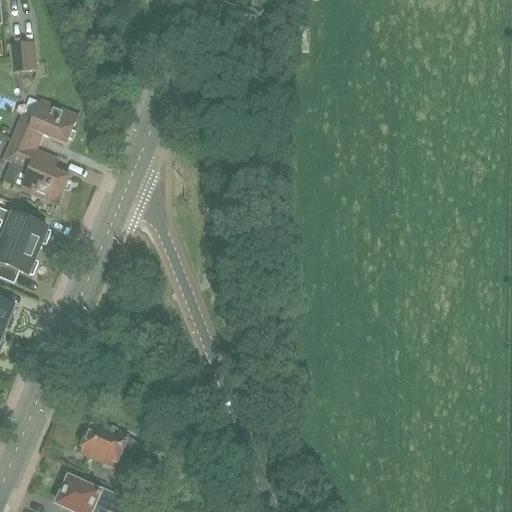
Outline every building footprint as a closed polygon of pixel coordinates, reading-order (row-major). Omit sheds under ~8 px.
[(299,29),(299,53),(309,53),(310,29),(299,29)] [(11,75),(38,72),(34,44),(9,47),(11,75)] [(12,140),(36,150),(42,135),(66,146),(77,118),(40,102),(33,121),(21,117),(12,140)] [(36,150),(12,140),(3,162),(28,172),(21,190),(58,206),(69,179),(54,172),(59,160),(36,150)] [(50,230),(11,213),(11,215),(0,210),(0,222),(2,223),(0,227),(0,237),(40,255),(43,246),(45,247),(51,233),(49,232),(50,230)] [(40,255),(0,237),(0,279),(14,286),(19,274),(29,279),(30,276),(33,277),(38,264),(36,263),(40,255)] [(0,330),(4,332),(5,330),(9,331),(14,321),(9,319),(14,307),(0,301),(0,330)] [(83,440),(80,446),(81,451),(80,453),(114,467),(119,455),(138,464),(145,446),(93,424),(86,438),(83,440)] [(134,511),(139,502),(117,492),(115,495),(90,484),(88,488),(69,479),(57,505),(71,511),(70,511),(134,511)]
